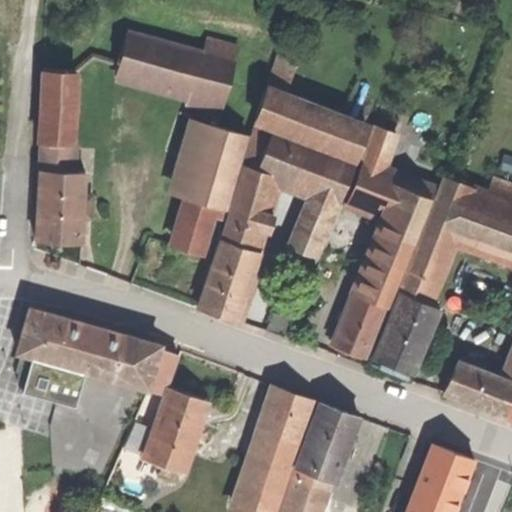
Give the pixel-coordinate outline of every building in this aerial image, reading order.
[(116,77),(128,33),(107,28),(95,72),(116,77)] [(235,61),(128,33),(116,77),(188,96),(186,105),(221,114),(235,61)] [(273,70),(291,77),(302,48),(283,42),(273,70)] [(287,87),(291,77),(273,70),(269,80),(287,87)] [(46,72),(42,143),(69,144),(71,144),(75,73),(46,72)] [(372,118),(287,87),(269,80),(254,120),(275,127),(358,158),(362,147),(372,118)] [(170,193),(190,199),(212,125),(192,119),(170,193)] [(190,199),(225,209),(247,136),(212,125),(190,199)] [(376,126),(362,160),(383,168),(396,134),(376,126)] [(275,127),(268,144),(258,172),(269,176),(314,193),(340,204),(358,158),(275,127)] [(258,172),(268,144),(254,138),(243,166),(258,172)] [(40,170),(67,172),(69,144),(42,143),(40,170)] [(397,223),(417,232),(435,188),(410,179),(383,168),(362,160),(346,203),(397,223)] [(410,179),(435,188),(441,172),(417,162),(410,179)] [(240,177),(267,186),(269,176),(258,172),(243,166),(240,177)] [(86,173),(67,172),(40,170),(36,241),(82,244),(86,173)] [(423,302),(450,232),(468,185),(442,176),(398,292),(399,292),(423,302)] [(233,201),(259,209),(267,186),(240,177),(233,201)] [(511,255),(511,189),(492,181),(488,193),(470,239),(511,255)] [(468,185),(450,232),(470,239),(488,193),(468,185)] [(340,204),(314,193),(293,248),(319,258),(340,204)] [(223,218),(225,209),(190,199),(188,208),(214,215),(223,218)] [(226,222),(253,231),(259,209),(233,201),(226,222)] [(202,255),(214,215),(188,208),(176,247),(190,251),(202,255)] [(247,248),(253,231),(226,222),(220,240),(247,248)] [(417,232),(397,223),(367,299),(385,306),(387,307),(417,232)] [(260,252),(247,248),(220,240),(199,309),(216,314),(238,321),(260,252)] [(344,254),(324,246),(311,279),(331,286),(344,254)] [(423,302),(399,292),(374,359),(388,364),(414,374),(440,308),(423,302)] [(385,306),(367,299),(352,293),(332,344),(347,350),(364,357),(385,306)] [(266,330),(283,337),(294,310),(276,303),(266,330)] [(148,390),(160,348),(161,344),(96,326),(30,308),(17,353),(25,355),(32,357),(67,367),(85,372),(148,390)] [(180,355),(160,348),(148,390),(166,394),(168,387),(180,355)] [(21,369),(28,371),(32,357),(25,355),(21,369)] [(57,402),(67,367),(32,357),(28,371),(21,369),(18,382),(24,384),(22,392),(57,402)] [(511,385),(505,383),(455,363),(444,393),(511,418),(511,385)] [(57,402),(75,407),(85,372),(67,367),(57,402)] [(166,394),(143,456),(184,471),(209,402),(190,395),(168,387),(166,394)] [(268,429),(299,439),(313,399),(282,388),(268,429)] [(296,469),(321,478),(336,483),(360,416),(340,409),(319,401),(296,469)] [(274,511),(299,439),(268,429),(240,511),(274,511)] [(291,482),(317,491),(321,478),(296,469),(291,482)] [(309,511),(317,491),(291,482),(280,511),(309,511)] [(453,511),(456,506),(438,499),(420,492),(412,511),(453,511)]
